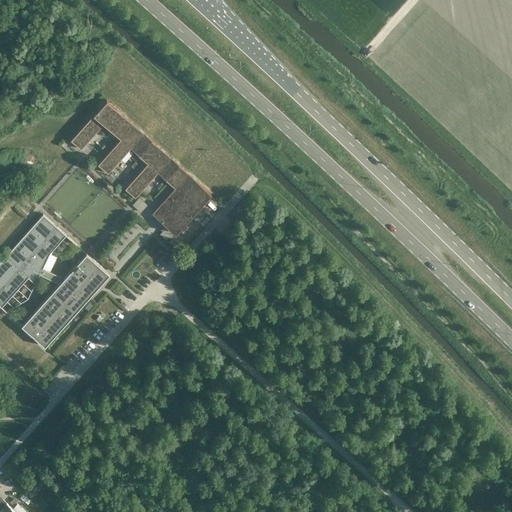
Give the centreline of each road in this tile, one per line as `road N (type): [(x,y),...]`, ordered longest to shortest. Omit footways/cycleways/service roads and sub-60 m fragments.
road 1 (primary): [(145,0),(511,341)]
road 2 (primary): [(511,300),(193,0)]
